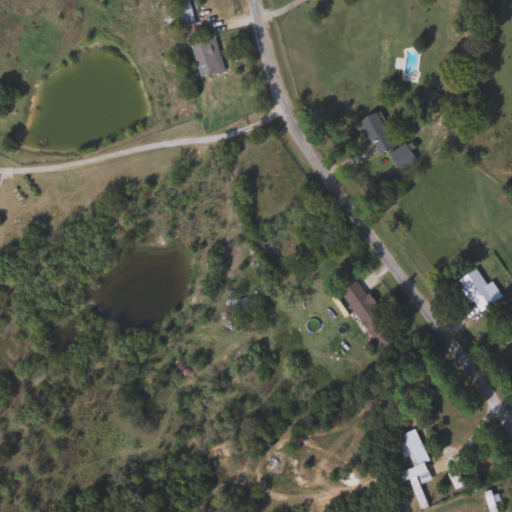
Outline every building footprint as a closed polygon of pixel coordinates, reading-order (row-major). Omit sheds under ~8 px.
[(175,36),(168,0),(184,0),(191,33),(175,36)] [(220,72),(196,79),(187,45),(210,38),(220,72)] [(417,107),(420,91),(429,92),(426,109),(417,107)] [(356,120),(375,113),(390,149),(371,156),(356,120)] [(411,160),(397,171),(386,156),(399,145),(411,160)] [(490,282),(495,301),(468,308),(460,276),(476,272),(479,285),(490,282)] [(390,336),(373,347),(336,291),(354,280),(390,336)] [(229,299),(242,299),(242,320),(229,320),(229,299)] [(404,479),(399,482),(395,473),(409,467),(396,435),(410,429),(424,461),(419,462),(427,480),(415,485),(424,506),(417,509),(404,479)]
